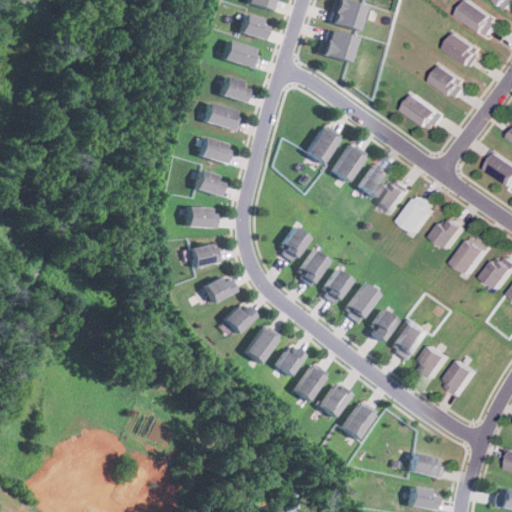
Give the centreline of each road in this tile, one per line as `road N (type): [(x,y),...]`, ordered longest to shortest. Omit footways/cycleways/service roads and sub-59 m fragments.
road 1 (residential): [(478,441),(424,412),(273,299),(241,257),(235,218),(299,0)]
road 2 (residential): [(278,70),(304,78),(511,229)]
road 3 (residential): [(459,511),(478,441),(511,375)]
road 4 (residential): [(437,173),(511,70)]
